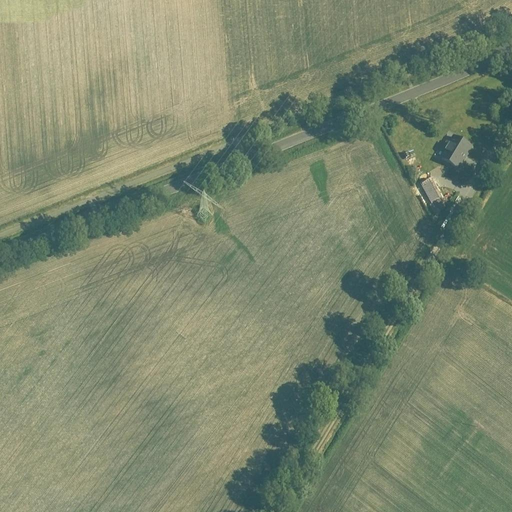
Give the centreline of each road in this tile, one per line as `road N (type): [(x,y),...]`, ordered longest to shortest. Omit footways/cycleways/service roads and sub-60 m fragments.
road 1 (secondary): [(0,258),(476,68),(511,43)]
road 2 (unclassified): [(276,511),(511,128)]
